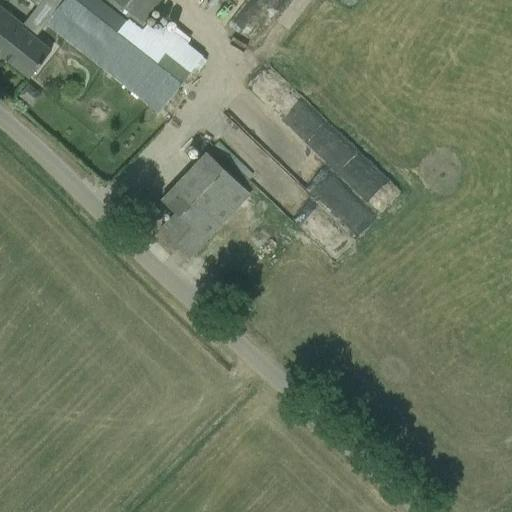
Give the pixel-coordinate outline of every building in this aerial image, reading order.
[(0,7),(0,58),(1,59),(2,57),(29,78),(52,48),(37,36),(58,10),(113,54),(114,54),(128,36),(133,40),(145,25),(141,22),(158,0),(28,0),(37,7),(23,25),(0,7)] [(194,67),(198,70),(206,61),(202,57),(197,64),(194,67)] [(112,165),(122,154),(111,143),(101,154),(112,165)] [(188,259),(202,244),(250,195),(206,153),(162,200),(176,213),(159,231),(188,259)] [(393,203),(409,209),(416,190),(400,184),(393,203)]
